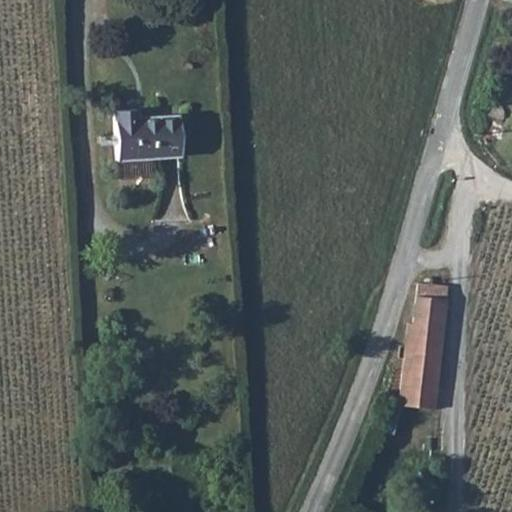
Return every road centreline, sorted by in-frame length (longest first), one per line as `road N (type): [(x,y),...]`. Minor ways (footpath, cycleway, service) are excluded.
road 1 (unclassified): [(308,511),(366,379),(477,0)]
road 2 (track): [(467,170),(456,511)]
